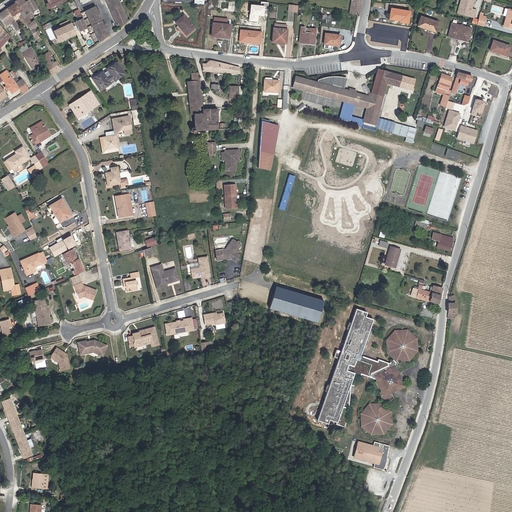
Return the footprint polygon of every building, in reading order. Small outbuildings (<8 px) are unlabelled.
[(39,9),(41,12),(58,4),(56,0),(55,0),(54,1),(53,0),(37,0),(41,7),(39,9)] [(74,0),(70,2),(73,8),(84,2),(83,0),(74,0)] [(97,1),(108,28),(119,24),(109,0),(93,0),(94,2),(97,1)] [(351,0),(349,11),(349,14),(358,16),(359,16),(361,0),(351,0)] [(474,0),(463,0),(460,12),(470,15),(472,8),(474,0)] [(9,13),(17,8),(17,7),(15,5),(14,2),(10,5),(6,7),(7,9),(0,13),(0,14),(1,16),(3,21),(8,18),(11,16),(9,13)] [(24,19),(32,14),(25,3),(17,7),(17,8),(20,13),(24,19)] [(392,7),(390,14),(397,15),(396,18),(400,19),(400,20),(409,21),(411,10),(392,7)] [(12,18),(20,13),(17,8),(9,13),(11,16),(12,18)] [(87,10),(76,15),(92,45),(101,38),(99,34),(95,28),(92,20),(88,13),(87,10)] [(4,21),(3,21),(1,16),(0,14),(0,31),(3,30),(8,37),(11,35),(4,23),(4,21)] [(32,14),(24,19),(26,23),(34,18),(32,14)] [(481,14),(478,23),(484,25),(487,16),(484,15),(481,14)] [(422,16),(419,24),(438,30),(440,23),(422,16)] [(17,29),(12,18),(10,20),(9,20),(14,32),(18,30),(17,29)] [(206,38),(215,39),(215,37),(223,38),(224,26),(221,25),(221,20),(208,19),(208,24),(207,24),(206,38)] [(39,35),(35,28),(39,26),(35,20),(28,23),(35,37),(39,35)] [(189,33),(176,22),(171,28),(177,33),(175,34),(182,41),(189,33)] [(472,28),(451,22),(447,37),(469,43),(472,28)] [(18,30),(26,46),(29,44),(28,42),(30,41),(28,38),(26,38),(24,35),(29,31),(26,25),(18,30)] [(63,29),(47,37),(51,47),(59,43),(58,41),(67,37),(63,29)] [(281,44),(282,30),(269,29),(268,29),(267,43),(281,44)] [(256,33),(236,31),(235,40),(239,40),(239,43),(247,44),(247,41),(255,42),(256,33)] [(300,31),(296,31),(295,47),(309,48),(310,33),(303,33),(303,37),(299,36),(300,31)] [(320,37),(320,46),(328,47),(328,49),(334,49),(335,39),(320,37)] [(508,56),(511,47),(495,41),(492,51),(508,56)] [(26,72),(29,75),(36,71),(34,67),(24,51),(16,57),(26,72)] [(237,69),(205,60),(204,64),(201,63),(202,69),(212,72),(223,74),(236,77),(237,69)] [(45,61),(37,66),(45,79),(55,72),(51,65),(46,68),(44,66),(47,64),(45,61)] [(88,82),(95,93),(122,77),(114,65),(105,71),(109,77),(104,80),(100,74),(88,82)] [(353,101),(355,102),(367,104),(364,118),(375,121),(377,114),(379,108),(383,92),(384,92),(387,80),(398,83),(401,72),(378,66),(377,66),(370,94),(354,90),(351,101),(353,101)] [(456,73),(448,97),(454,99),(460,79),(469,82),(470,77),(456,73)] [(316,81),(294,76),(292,87),(344,99),(347,88),(342,87),(341,74),(337,74),(332,74),(328,74),(324,75),(320,76),(316,78),(316,81)] [(7,98),(14,93),(7,84),(3,78),(1,75),(0,76),(0,89),(1,90),(3,94),(7,98)] [(434,90),(444,93),(449,80),(438,76),(434,90)] [(192,129),(202,128),(202,127),(202,125),(201,113),(199,113),(199,112),(199,111),(199,108),(195,77),(189,77),(189,81),(185,81),(187,113),(190,113),(191,124),(189,125),(187,126),(187,128),(188,129),(189,130),(190,130),(192,129)] [(272,82),(263,81),(263,91),(277,91),(278,81),(273,80),(272,82)] [(14,93),(17,98),(19,97),(23,94),(16,84),(13,86),(9,82),(7,84),(14,93)] [(348,86),(347,88),(344,99),(351,101),(354,90),(355,87),(348,86)] [(467,87),(464,93),(470,95),(473,88),(467,86),(467,87)] [(72,105),(78,114),(93,104),(87,93),(79,98),(79,100),(72,105)] [(465,94),(462,103),(468,105),(471,96),(465,94)] [(446,99),(442,97),(441,97),(437,107),(443,109),(446,99)] [(478,111),(485,113),(488,101),(476,97),(471,114),(477,115),(478,111)] [(351,101),(344,99),(338,118),(349,120),(355,102),(353,101),(351,101)] [(304,103),(299,107),(296,109),(299,113),(304,108),(306,107),(304,103)] [(202,127),(202,128),(213,128),(214,127),(215,127),(213,108),(199,108),(199,111),(199,112),(199,113),(201,113),(202,125),(202,127)] [(456,131),(462,113),(450,109),(444,127),(456,131)] [(135,110),(110,114),(111,119),(128,117),(129,126),(132,125),(137,125),(136,116),(135,110)] [(392,118),(380,115),(377,114),(375,124),(390,127),(392,118)] [(433,123),(435,117),(428,115),(426,121),(433,123)] [(113,132),(100,133),(101,137),(102,149),(115,147),(114,136),(116,136),(116,131),(129,129),(129,126),(128,117),(111,119),(113,132)] [(36,135),(32,138),(37,146),(41,143),(41,141),(51,134),(48,129),(47,130),(43,125),(43,123),(41,119),(30,126),(34,132),(36,135)] [(270,154),(275,127),(259,123),(258,153),(270,154)] [(460,124),(456,138),(476,144),(480,129),(460,124)] [(433,134),(435,127),(426,125),(425,132),(433,134)] [(433,140),(437,142),(441,129),(437,127),(433,138),(433,140)] [(102,149),(101,137),(98,137),(100,153),(116,151),(115,147),(102,149)] [(213,144),(204,144),(206,152),(212,152),(213,144)] [(22,147),(15,152),(17,154),(3,163),(10,173),(12,172),(14,173),(18,171),(16,167),(29,158),(22,147)] [(460,160),(462,153),(448,149),(446,156),(460,160)] [(236,161),(236,150),(225,151),(224,153),(220,153),(221,161),(224,161),(224,171),(234,171),(233,164),(232,164),(232,162),(233,162),(233,161),(236,161)] [(43,166),(48,162),(41,152),(37,155),(36,155),(43,166)] [(37,170),(43,166),(36,155),(30,159),(35,166),(37,170)] [(118,166),(111,166),(111,171),(105,172),(107,183),(120,181),(120,183),(127,182),(126,177),(131,177),(129,169),(118,171),(118,166)] [(282,188),(287,189),(292,174),(287,173),(282,188)] [(8,189),(15,185),(8,174),(1,178),(8,189)] [(223,197),(223,200),(234,200),(234,197),(233,186),(223,186),(223,197)] [(286,192),(281,190),(276,206),(281,207),(286,192)] [(115,195),(118,214),(128,212),(124,193),(115,195)] [(67,207),(61,197),(59,198),(65,208),(67,207)] [(52,216),(55,221),(70,212),(67,207),(65,208),(59,198),(49,203),(55,214),(53,215),(52,216)] [(234,209),(234,200),(223,200),(223,209),(234,209)] [(145,205),(147,216),(154,215),(152,203),(145,205)] [(17,219),(14,213),(12,210),(2,215),(12,232),(21,226),(17,219)] [(409,226),(421,230),(423,223),(411,219),(409,226)] [(36,235),(32,225),(24,229),(28,238),(36,235)] [(116,248),(128,247),(125,229),(114,230),(116,248)] [(448,249),(452,237),(436,232),(433,238),(436,239),(434,246),(448,249)] [(214,250),(216,259),(229,258),(235,262),(237,258),(237,255),(234,252),(239,245),(231,239),(224,249),(214,250)] [(149,245),(141,247),(142,254),(151,251),(149,245)] [(384,247),(377,245),(375,251),(382,253),(384,247)] [(72,272),(76,270),(83,266),(76,253),(74,254),(69,247),(61,251),(65,259),(67,259),(72,266),(69,268),(72,272)] [(37,252),(42,262),(46,260),(43,251),(42,250),(37,252)] [(396,253),(386,250),(381,268),(391,271),(396,253)] [(29,257),(21,261),(26,273),(34,270),(32,265),(42,262),(37,252),(28,255),(29,257)] [(198,267),(189,269),(191,278),(198,277),(202,276),(202,278),(208,277),(205,256),(196,257),(198,267)] [(160,264),(150,268),(156,289),(165,286),(165,283),(177,279),(174,268),(162,272),(160,264)] [(9,268),(0,269),(0,278),(2,290),(10,289),(11,295),(19,293),(17,284),(12,285),(9,268)] [(76,270),(72,272),(69,274),(68,275),(71,282),(79,278),(76,270)] [(136,271),(128,272),(128,276),(120,277),(121,282),(123,282),(124,289),(134,287),(132,276),(136,275),(136,271)] [(79,278),(71,282),(71,283),(77,296),(82,293),(91,297),(94,286),(81,281),(79,278)] [(421,287),(419,297),(437,301),(439,291),(441,282),(426,278),(425,281),(423,281),(422,284),(421,287)] [(409,294),(419,297),(421,287),(417,286),(418,282),(415,282),(412,281),(409,294)] [(34,291),(31,284),(24,288),(27,294),(34,291)] [(325,301),(276,287),(270,308),(319,322),(325,301)] [(43,298),(32,300),(37,324),(48,321),(47,314),(48,313),(47,309),(46,309),(43,298)] [(446,303),(445,316),(455,316),(455,303),(455,302),(447,302),(446,303)] [(355,308),(323,421),(331,424),(332,420),(342,422),(356,372),(350,370),(352,364),(360,366),(374,318),(369,316),(370,312),(355,308)] [(211,316),(210,314),(201,316),(204,325),(212,323),(213,324),(223,322),(221,313),(214,315),(211,316)] [(176,322),(175,321),(164,323),(166,334),(191,329),(189,317),(183,318),(182,320),(179,320),(178,322),(177,322),(176,322)] [(4,338),(11,337),(10,332),(11,332),(8,318),(0,319),(0,323),(2,331),(2,334),(3,334),(4,338)] [(127,337),(128,345),(132,344),(132,343),(132,341),(134,340),(136,340),(137,345),(149,342),(150,347),(156,346),(153,329),(141,331),(140,332),(137,333),(137,332),(131,334),(131,336),(127,337)] [(409,329),(395,329),(384,342),(388,345),(388,354),(396,361),(411,360),(419,350),(419,337),(409,329)] [(92,341),(89,341),(89,342),(87,343),(86,343),(84,342),(83,342),(82,341),(75,343),(76,349),(79,349),(79,353),(84,352),(84,354),(91,352),(96,354),(99,356),(104,346),(92,341)] [(200,350),(208,348),(206,341),(199,342),(200,350)] [(65,355),(55,349),(50,356),(50,359),(56,363),(58,371),(68,369),(65,355)] [(35,356),(40,354),(39,350),(27,353),(29,361),(36,360),(35,356)] [(397,365),(374,374),(385,401),(393,397),(391,393),(406,387),(397,365)] [(363,403),(364,433),(387,433),(387,429),(394,428),(393,409),(381,409),(381,402),(363,403)] [(33,461),(34,461),(26,439),(20,422),(13,403),(5,406),(12,425),(17,441),(22,455),(25,463),(29,462),(30,462),(31,462),(32,462),(33,461)] [(393,445),(378,440),(377,444),(362,440),(359,451),(364,452),(363,456),(377,461),(388,464),(389,459),(391,450),(393,445)] [(376,466),(386,469),(388,464),(377,461),(376,466)] [(43,494),(45,480),(34,478),(33,494),(43,494)]
